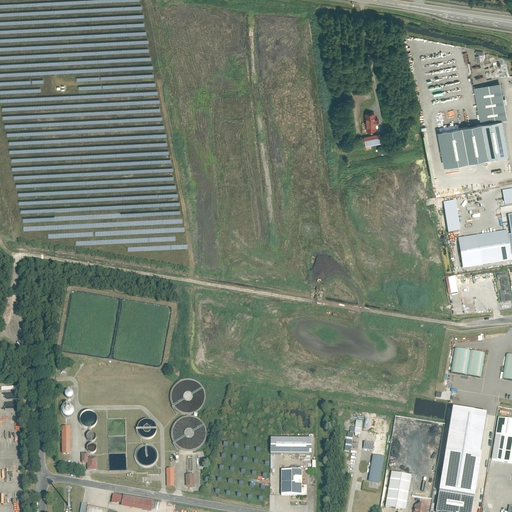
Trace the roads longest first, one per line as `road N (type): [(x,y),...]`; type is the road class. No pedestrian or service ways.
road 1 (unclassified): [(511,320),(460,324),(25,253),(15,261),(15,307),(37,382),(41,474)]
road 2 (residential): [(254,511),(41,474)]
road 3 (secondary): [(511,21),(376,0)]
